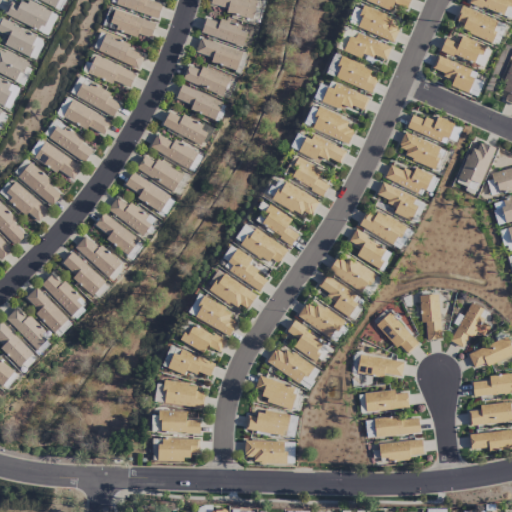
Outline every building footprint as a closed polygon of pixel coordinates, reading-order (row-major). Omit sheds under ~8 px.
[(3,15),(40,31),(49,11),(23,0),(20,0),(18,6),(9,2),(3,15)] [(37,0),(56,9),(59,0),(37,0)] [(156,20),(162,5),(147,0),(116,0),(115,4),(156,20)] [(252,20),(256,1),(251,0),(210,0),(209,5),(226,10),(225,13),(252,20)] [(365,0),(365,2),(389,12),(392,4),(406,10),(409,0),(365,0)] [(511,18),(511,0),(468,0),(467,4),(511,18)] [(354,26),(362,9),(354,5),(347,23),(354,26)] [(393,42),(398,28),(391,25),(393,18),(363,7),(356,28),(393,42)] [(505,25),(462,7),(453,27),(496,46),(505,25)] [(155,24),(110,9),(104,27),(136,38),(137,34),(150,39),(155,24)] [(206,16),(200,33),(241,47),(247,30),(206,16)] [(3,45),(27,57),(36,37),(0,19),(0,33),(7,37),(3,45)] [(384,62),(390,48),(357,33),(354,39),(349,37),(342,52),(359,59),(362,52),(384,62)] [(138,69),(143,55),(127,49),(129,44),(104,34),(97,53),(138,69)] [(439,51),(483,67),(490,48),(460,37),(457,44),(443,39),(439,51)] [(193,55),(236,70),(242,53),(199,38),(193,55)] [(0,74),(15,82),(26,62),(0,48),(0,74)] [(324,74),(333,77),(341,57),(332,53),(324,74)] [(128,90),(135,74),(93,56),(86,73),(128,90)] [(465,93),(474,71),(437,56),(432,69),(443,74),(442,77),(451,81),(449,86),(465,93)] [(376,78),(368,75),(370,69),(342,58),(334,79),(370,93),(376,78)] [(511,102),(511,62),(509,61),(497,98),(511,102)] [(221,97),(229,79),(200,66),(199,70),(188,65),(181,79),(221,97)] [(16,83),(22,86),(30,70),(23,67),(16,83)] [(469,77),(474,79),(467,95),(475,99),(485,77),(471,71),(469,77)] [(0,105),(2,106),(12,85),(0,79),(0,105)] [(113,116),(119,103),(108,99),(110,93),(82,82),(74,99),(113,116)] [(340,104),(362,112),(368,98),(331,83),(323,104),(338,109),(340,104)] [(215,119),(222,103),(180,85),(173,101),(215,119)] [(56,115),(61,118),(70,100),(64,97),(56,115)] [(102,137),(110,122),(71,101),(63,117),(102,137)] [(316,109),(309,107),(303,125),(311,128),(316,109)] [(310,131),(348,144),(353,130),(345,127),(348,119),(318,109),(310,131)] [(199,131),(201,124),(168,111),(161,129),(201,144),(206,133),(199,131)] [(433,123),(411,114),(405,129),(439,143),(441,136),(447,138),(453,124),(436,117),(433,123)] [(83,163),(91,150),(81,143),(83,140),(58,123),(47,139),(83,163)] [(303,136),(295,133),(290,149),(297,152),(303,136)] [(317,155),(338,165),(345,151),(308,133),(298,154),(314,162),(317,155)] [(441,148),(403,133),(397,147),(406,150),(403,157),(432,169),(441,148)] [(196,152),(173,140),(171,142),(156,134),(148,149),(187,169),(196,152)] [(493,150),(471,140),(454,182),(463,186),(461,190),(474,196),(493,150)] [(72,181),(80,168),(44,143),(33,158),(55,173),(57,171),(72,181)] [(182,175),(144,154),(135,170),(173,191),(182,175)] [(322,196),(327,186),(316,179),(320,171),(292,155),(282,174),(322,196)] [(46,183),(49,180),(29,163),(17,178),(50,206),(60,195),(46,183)] [(414,168),(411,174),(389,164),(382,178),(416,194),(419,188),(424,190),(431,176),(414,168)] [(511,190),(511,168),(486,173),(491,195),(511,190)] [(169,197),(132,172),(122,187),(159,211),(169,197)] [(0,189),(0,194),(36,224),(47,211),(9,179),(0,189)] [(318,201),(282,182),(272,201),(299,215),(301,210),(311,215),(318,201)] [(395,207),(392,213),(409,222),(419,202),(382,183),(375,197),(395,207)] [(511,197),(491,202),(496,224),(511,220),(511,197)] [(140,237),(153,221),(129,202),(126,206),(116,198),(107,210),(140,237)] [(26,234),(0,205),(0,231),(13,246),(26,234)] [(291,218),(269,206),(258,225),(291,244),(297,235),(285,228),(291,218)] [(358,225),(398,250),(409,231),(376,210),(372,217),(365,213),(358,225)] [(137,240),(103,213),(92,227),(126,254),(137,240)] [(233,239),(240,244),(250,229),(243,224),(233,239)] [(240,246),(266,263),(269,259),(277,264),(286,251),(253,227),(240,246)] [(347,242),(359,248),(354,256),(379,270),(389,252),(353,231),(347,242)] [(120,263),(99,245),(96,248),(84,237),(74,248),(107,278),(120,263)] [(0,260),(10,250),(0,239),(0,260)] [(247,265),(251,260),(236,249),(223,268),(258,292),(266,279),(247,265)] [(104,283),(71,252),(60,265),(92,295),(104,283)] [(361,294),(374,275),(347,257),(344,262),(336,257),(327,271),(361,294)] [(53,272),(40,284),(69,316),(83,304),(53,272)] [(208,289),(244,313),(255,296),(223,274),(217,283),(214,281),(208,289)] [(316,288),(336,299),(331,308),(346,317),(358,296),(323,276),(316,288)] [(25,298),(36,310),(33,313),(52,333),(66,320),(36,288),(25,298)] [(418,296),(419,324),(424,324),(425,341),(439,340),(438,295),(418,296)] [(228,318),(231,311),(199,296),(189,317),(229,336),(236,322),(228,318)] [(316,303),(312,308),(305,303),(296,316),(334,344),(347,326),(316,303)] [(486,312),(470,303),(448,341),(462,349),(473,331),(483,337),(488,327),(480,323),(486,312)] [(17,307),(4,320),(35,351),(48,337),(17,307)] [(418,344),(388,312),(375,325),(405,357),(418,344)] [(0,322),(0,344),(2,346),(0,347),(0,349),(17,367),(31,354),(0,322)] [(202,353),(206,346),(219,353),(225,342),(187,322),(178,340),(202,353)] [(291,348),(317,364),(329,346),(292,322),(285,332),(297,340),(291,348)] [(472,369),(484,363),(486,367),(511,355),(511,350),(506,337),(466,354),(472,369)] [(214,363),(169,346),(161,367),(184,376),(186,370),(208,378),(214,363)] [(300,384),(311,365),(285,350),(282,354),(273,349),(265,364),(300,384)] [(356,374),(400,378),(402,361),(358,356),(356,374)] [(0,386),(11,373),(0,363),(0,386)] [(319,372),(311,367),(299,385),(307,390),(319,372)] [(472,398),(511,392),(511,372),(487,377),(487,381),(470,383),(472,398)] [(253,389),(262,392),(259,400),(288,410),(296,389),(258,375),(253,389)] [(202,408),(204,387),(162,383),(161,390),(154,389),(153,403),(202,408)] [(365,413),(408,408),(406,393),(394,394),(393,390),(363,393),(365,413)] [(510,423),(510,404),(478,405),(478,410),(467,410),(468,425),(510,423)] [(288,416),(257,410),(255,418),(247,416),(245,430),(284,437),(288,416)] [(198,433),(198,420),(185,420),(185,411),(159,411),(159,433),(198,433)] [(295,417),(288,416),(286,437),(293,438),(295,417)] [(419,434),(417,419),(399,420),(398,416),(373,419),(375,438),(419,434)] [(364,421),(365,438),(373,438),(372,421),(364,421)] [(511,449),(511,430),(511,429),(468,435),(470,450),(486,448),(487,452),(511,449)] [(198,454),(198,440),(158,439),(157,461),(189,461),(189,454),(198,454)] [(377,445),(379,458),(386,457),(387,462),(423,457),(420,439),(377,445)] [(284,465),(284,442),(243,441),(243,457),(252,458),(252,464),(284,465)] [(285,464),(294,464),(293,443),(285,443),(285,464)]
